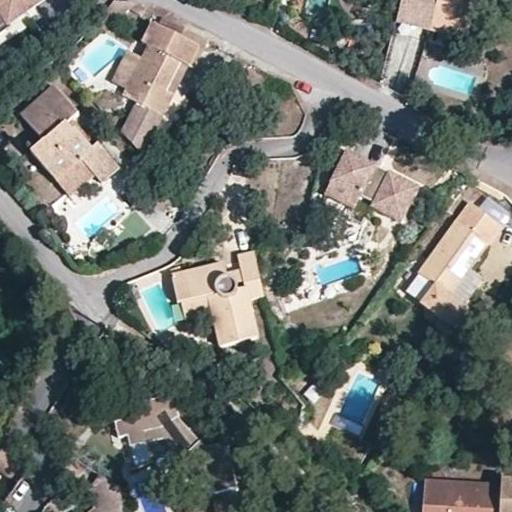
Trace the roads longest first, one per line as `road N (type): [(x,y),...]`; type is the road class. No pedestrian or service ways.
road 1 (residential): [(0,206),(97,302),(217,386),(298,456)]
road 2 (residential): [(189,0),(486,161),(511,167)]
